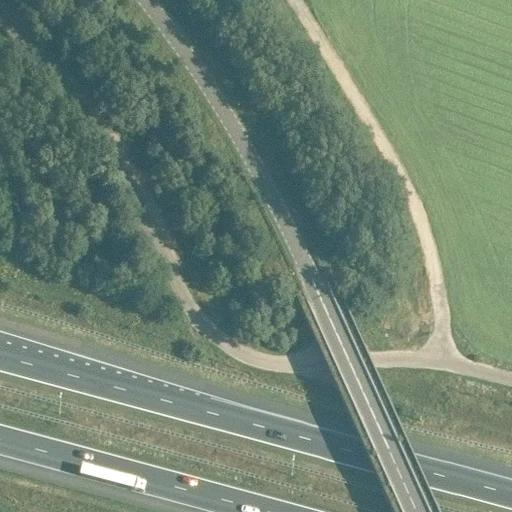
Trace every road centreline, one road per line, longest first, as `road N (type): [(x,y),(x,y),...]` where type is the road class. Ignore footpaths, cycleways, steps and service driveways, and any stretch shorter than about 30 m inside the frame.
road 1 (unclassified): [(0,19),(48,68),(114,158),(169,278),(208,334),(267,360),(443,364)]
road 2 (tertiary): [(415,511),(274,203),(224,112),(137,0)]
road 3 (motorway): [(511,497),(0,358)]
road 4 (unclassified): [(294,0),(415,202),(435,268),(443,364)]
road 5 (motorway): [(0,441),(258,511)]
